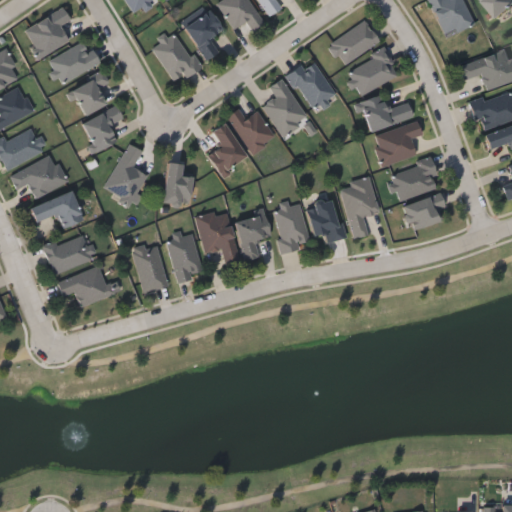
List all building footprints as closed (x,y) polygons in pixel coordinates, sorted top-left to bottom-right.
[(153,0),(133,14),(123,0),(153,0)] [(231,29),(214,0),(248,0),(262,25),(251,31),(245,21),(231,29)] [(276,0),(281,9),(265,17),(256,0),(276,0)] [(442,36),(427,0),(462,0),(472,23),(442,36)] [(511,0),(511,6),(499,19),(481,0),(511,0)] [(22,29),(62,7),(68,19),(59,24),(68,41),(38,57),(22,29)] [(183,26),(209,9),(222,30),(209,38),(218,52),(204,60),(183,26)] [(328,44),(362,19),(378,39),(343,65),(328,44)] [(199,66),(174,83),(150,47),(175,31),(199,66)] [(98,63),(60,82),(48,58),(87,39),(98,63)] [(359,95),(345,69),(383,48),(397,75),(359,95)] [(511,51),(511,80),(484,89),(480,75),(462,80),(457,64),(511,48),(511,51)] [(0,51),(5,49),(19,79),(0,88),(0,51)] [(287,74),(312,59),(334,96),(308,110),(287,74)] [(71,82),(104,74),(106,83),(100,85),(105,106),(79,113),(71,82)] [(267,86),(281,78),(306,119),(280,135),(261,104),(273,97),(267,86)] [(33,111),(0,128),(0,95),(19,85),(33,111)] [(511,98),(511,118),(482,128),(479,118),(474,120),(468,103),(509,89),(511,98)] [(407,101),(412,117),(369,131),(359,101),(380,95),(384,108),(407,101)] [(108,124),(116,140),(94,151),(80,122),(115,105),(121,118),(108,124)] [(225,116),(238,108),(243,117),(255,109),(274,138),(250,154),(225,116)] [(411,138),(416,155),(381,165),(372,134),(416,121),(420,135),(411,138)] [(245,156),(219,173),(206,154),(219,145),(210,131),(222,122),(245,156)] [(511,151),(509,142),(488,149),(482,134),(511,123),(511,151)] [(5,170),(0,160),(0,140),(29,125),(42,151),(5,170)] [(145,174),(129,204),(101,189),(127,143),(141,150),(132,167),(145,174)] [(7,174),(52,154),(65,182),(32,198),(26,185),(15,190),(7,174)] [(416,166),(414,160),(430,157),(437,188),(396,198),(390,173),(416,166)] [(187,205),(161,202),(167,162),(182,164),(181,175),(191,177),(187,205)] [(511,183),(506,164),(511,162),(511,197),(505,199),(501,186),(511,183)] [(368,176),(377,212),(362,215),(367,234),(351,238),(340,188),(348,186),(347,180),(368,176)] [(60,228),(55,214),(34,222),(28,206),(70,190),(82,220),(60,228)] [(402,203),(440,194),(443,206),(438,207),(441,221),(408,229),(402,203)] [(312,236),(305,205),(332,198),(341,238),(324,242),(322,234),(312,236)] [(298,243),(299,248),(282,253),(270,210),(298,203),(308,240),(298,243)] [(220,249),(203,253),(195,217),(226,210),(238,263),(224,266),(220,249)] [(233,220),(262,212),(269,236),(253,240),(258,256),(244,260),(233,220)] [(200,271),(190,273),(191,278),(176,282),(166,238),(191,232),(200,271)] [(52,274),(41,244),(54,239),(56,245),(82,235),(91,259),(52,274)] [(131,248),(156,242),(166,287),(141,292),(131,248)] [(56,281),(97,266),(104,285),(115,281),(119,292),(79,306),(73,292),(61,296),(56,281)]
